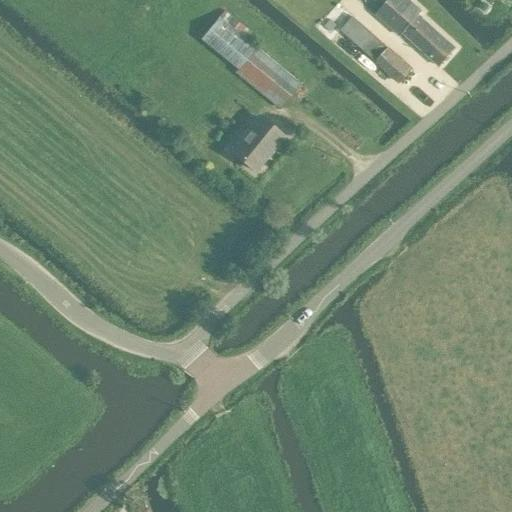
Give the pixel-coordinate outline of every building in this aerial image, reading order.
[(422,12),(408,0),(390,0),(377,14),(400,35),(403,32),(439,66),(456,48),(419,15),(422,12)] [(483,2),(479,8),(485,12),(489,7),(483,2)] [(413,70),(388,47),(354,16),(341,30),(375,62),(376,61),(400,84),(413,70)] [(219,18),(201,40),(238,70),(236,72),(280,108),(300,83),(248,41),(219,18)] [(284,137),(258,117),(230,152),(255,172),(284,137)]
